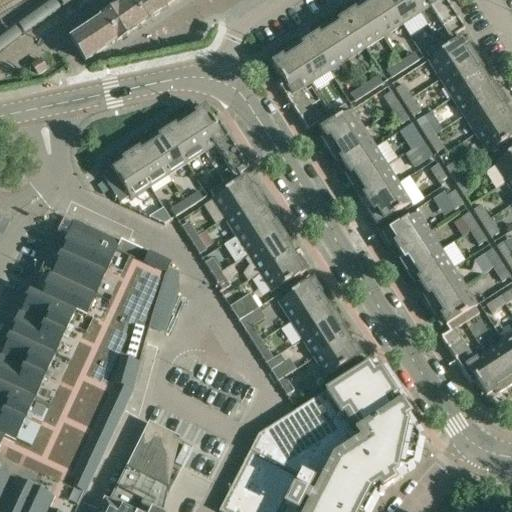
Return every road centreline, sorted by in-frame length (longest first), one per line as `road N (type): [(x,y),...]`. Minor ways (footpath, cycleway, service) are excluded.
road 1 (tertiary): [(476,447),(458,435),(242,96),(219,79)]
road 2 (residential): [(216,313),(182,251),(70,194),(38,107)]
road 3 (tertiary): [(38,107),(195,76),(219,79)]
road 4 (residential): [(154,389),(89,511)]
road 5 (residential): [(244,434),(263,396),(216,313)]
